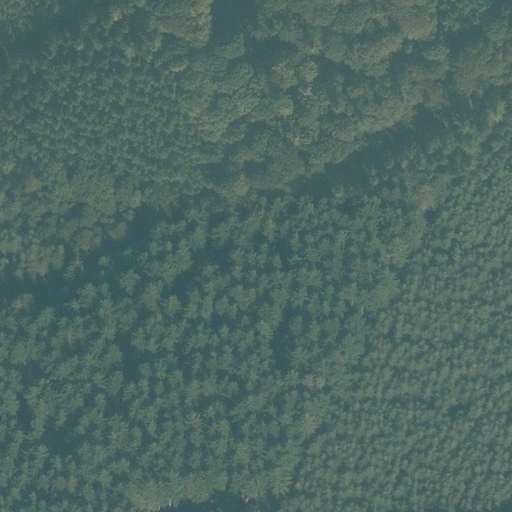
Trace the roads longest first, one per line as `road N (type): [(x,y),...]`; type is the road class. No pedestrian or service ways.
road 1 (track): [(231,202),(220,237),(22,511)]
road 2 (track): [(507,0),(443,49),(441,92),(231,202)]
road 3 (track): [(231,202),(0,295)]
road 4 (track): [(212,153),(156,171),(102,176),(0,123)]
road 5 (track): [(153,0),(231,202)]
